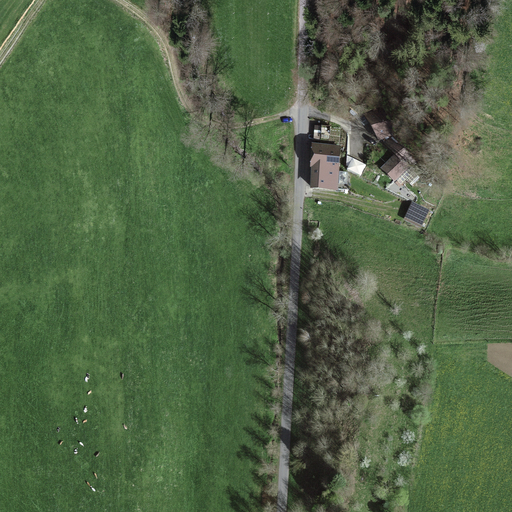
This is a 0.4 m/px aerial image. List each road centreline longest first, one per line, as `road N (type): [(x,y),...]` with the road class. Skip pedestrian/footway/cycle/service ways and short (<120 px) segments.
road 1 (unclassified): [(282,511),(304,0)]
road 2 (track): [(116,0),(160,32),(197,121),(222,128),(303,111)]
